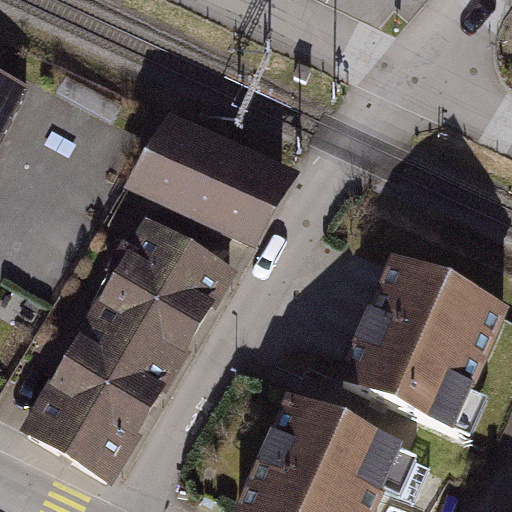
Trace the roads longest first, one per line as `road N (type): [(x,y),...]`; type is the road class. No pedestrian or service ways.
road 1 (residential): [(419,78),(354,146),(140,511)]
road 2 (residential): [(246,0),(419,78)]
